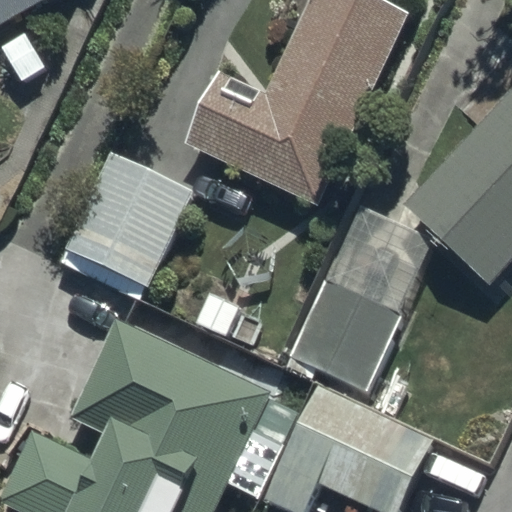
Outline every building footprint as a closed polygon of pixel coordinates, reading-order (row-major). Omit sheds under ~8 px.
[(0,0),(0,31),(53,0),(0,0)] [(327,210),(417,16),(382,0),(318,0),(274,97),(228,75),(194,149),(327,210)] [(511,270),(511,100),(414,204),(499,285),(511,270)] [(202,192),(115,154),(67,267),(143,301),(150,286),(159,290),(202,192)] [(406,317),(331,283),(297,359),(373,393),(406,317)] [(223,511),(236,485),(265,498),(290,446),(286,444),(301,415),(274,402),(277,395),(213,364),(225,340),(187,322),(175,346),(124,321),(77,418),(119,440),(106,468),(39,436),(6,502),(26,511),(223,511)] [(406,511),(440,441),(325,387),(271,502),(291,511),(312,511),(325,485),(382,511),(406,511)]
